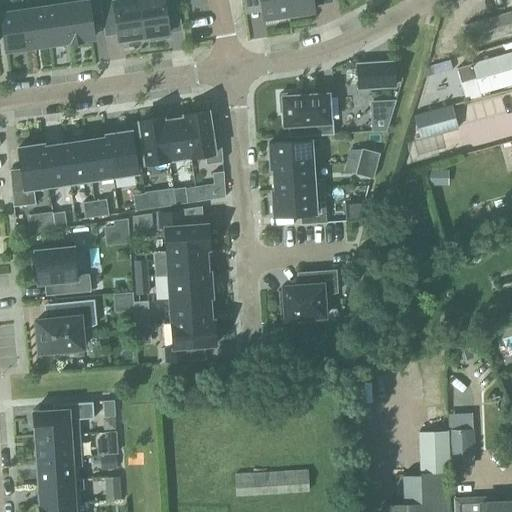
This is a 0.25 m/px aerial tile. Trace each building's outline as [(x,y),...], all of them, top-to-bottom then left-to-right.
[(64,0),(65,4),(44,7),(50,45),(70,42),(71,43),(65,0),(64,0)] [(65,0),(71,43),(83,41),(83,40),(93,38),(90,15),(102,13),(100,0),(65,0)] [(100,0),(102,13),(103,17),(116,15),(119,40),(122,40),(123,43),(142,40),(142,37),(144,37),(138,0),(100,0)] [(165,10),(178,8),(176,0),(138,0),(144,37),(145,37),(145,42),(169,38),(165,10)] [(289,18),(286,0),(261,0),(264,19),(269,18),(270,21),(289,18)] [(286,0),(289,18),(309,15),(308,12),(313,11),(311,0),(286,0)] [(437,56),(455,8),(445,4),(427,53),(437,56)] [(44,7),(23,10),(29,48),(50,45),(44,7)] [(29,48),(23,10),(1,13),(6,51),(29,48)] [(469,47),(511,34),(511,11),(463,25),(469,47)] [(464,100),(511,85),(511,52),(455,68),(464,100)] [(357,65),(359,88),(395,86),(393,62),(357,65)] [(297,93),(279,94),(281,112),(284,112),(285,125),(289,124),(289,138),(334,135),(333,120),(329,120),(328,94),(298,96),(297,93)] [(420,138),(459,127),(452,104),(414,114),(420,138)] [(209,111),(184,115),(190,157),(205,155),(206,165),(223,162),(220,120),(210,121),(209,111)] [(164,118),(163,118),(169,160),(190,157),(184,115),(183,115),(184,118),(164,120),(164,118)] [(163,118),(139,122),(145,164),(169,160),(163,118)] [(131,131),(107,135),(113,177),(137,173),(131,131)] [(106,137),(86,140),(92,180),(113,177),(107,135),(106,135),(106,137)] [(86,140),(64,144),(70,183),(92,180),(86,140)] [(269,143),(270,168),(313,165),(311,140),(269,143)] [(18,148),(24,189),(12,190),(13,207),(36,204),(34,188),(49,186),(42,144),(18,148)] [(43,144),(42,144),(49,186),(70,183),(64,144),(44,147),(43,144)] [(377,166),(380,154),(363,149),(359,161),(377,166)] [(359,161),(356,175),(373,180),(377,166),(359,161)] [(272,191),(272,192),(314,189),(313,165),(270,168),(273,168),(274,191),(272,191)] [(173,189),(176,205),(188,203),(185,187),(173,189)] [(300,214),(301,224),(327,223),(325,202),(315,203),(314,189),(272,192),(273,216),(300,214)] [(145,193),(147,209),(159,207),(157,192),(145,193)] [(133,195),(135,211),(147,209),(145,193),(133,195)] [(107,199),(94,201),(97,217),(109,215),(107,199)] [(85,218),(97,217),(94,201),(83,203),(85,218)] [(184,211),(158,213),(159,228),(165,228),(166,252),(209,249),(207,224),(185,225),(184,211)] [(53,213),(55,229),(67,227),(65,212),(53,213)] [(114,218),(116,242),(129,241),(127,216),(114,218)] [(31,250),(29,250),(32,280),(34,280),(33,278),(37,278),(38,283),(50,282),(51,295),(91,291),(90,274),(76,272),(73,247),(59,249),(58,245),(45,246),(46,250),(31,251),(31,250)] [(166,252),(168,275),(211,273),(210,272),(208,272),(206,250),(209,249),(166,252)] [(135,257),(136,278),(148,277),(146,257),(135,257)] [(323,297),(338,293),(337,270),(297,272),(298,286),(283,287),(284,292),(280,292),(280,290),(278,290),(280,321),(282,321),(282,319),(301,318),(301,321),(313,321),(312,317),(325,316),(323,297)] [(211,273),(168,275),(170,299),(212,296),(211,273)] [(148,277),(136,278),(137,292),(148,291),(148,277)] [(212,296),(170,299),(171,323),(214,320),(211,320),(210,297),(212,297),(212,296)] [(134,299),(135,322),(149,322),(148,298),(134,299)] [(94,300),(54,304),(56,319),(36,321),(39,352),(59,350),(60,355),(79,353),(79,348),(83,348),(82,330),(96,324),(94,300)] [(171,323),(173,348),(164,349),(165,361),(186,359),(185,347),(216,345),(214,320),(171,323)] [(135,340),(136,363),(154,362),(153,339),(135,340)] [(459,363),(474,358),(473,355),(478,353),(473,339),(449,347),(453,361),(458,359),(459,363)] [(359,395),(362,416),(383,412),(380,391),(359,395)] [(93,402),(53,404),(53,410),(33,411),(34,437),(35,437),(80,434),(79,419),(94,418),(93,402)] [(103,403),(104,418),(115,418),(114,402),(103,403)] [(97,453),(117,451),(115,431),(105,432),(105,436),(96,437),(97,453)] [(424,474),(448,473),(446,432),(422,433),(424,474)] [(35,437),(36,460),(82,457),(80,434),(35,437)] [(82,457),(36,460),(38,483),(83,480),(83,479),(79,479),(78,467),(82,466),(82,457)] [(236,496),(309,491),(308,469),(235,474),(236,496)] [(450,511),(449,475),(429,476),(402,477),(403,504),(382,505),(382,511),(450,511)] [(83,480),(38,483),(39,505),(80,503),(79,490),(84,489),(83,480)] [(511,511),(511,502),(498,503),(498,498),(454,500),(454,511),(511,511)] [(80,511),(80,503),(39,505),(39,511),(80,511)]
